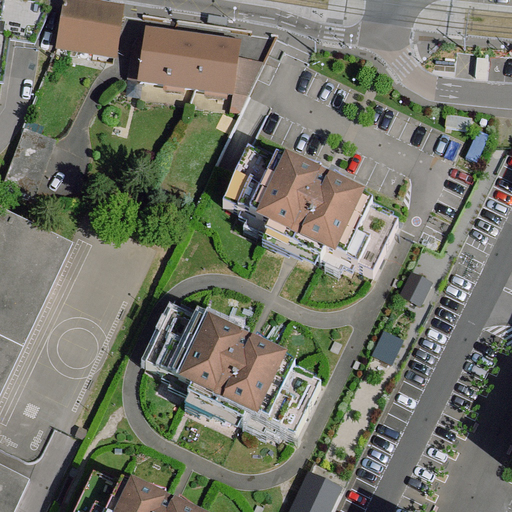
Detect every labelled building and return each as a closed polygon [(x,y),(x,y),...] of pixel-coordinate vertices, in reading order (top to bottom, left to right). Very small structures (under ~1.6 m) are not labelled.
[(29,3),(5,0),(2,0),(0,18),(0,37),(23,41),(34,43),(47,15),(47,5),(29,3)] [(112,14),(52,4),(44,51),(105,61),(112,14)] [(132,49),(128,80),(233,94),(237,62),(238,52),(139,39),(132,49)] [(488,61),(478,61),(478,79),(487,79),(488,61)] [(264,67),(237,62),(233,94),(232,105),(245,107),(250,97),(264,67)] [(279,168),(249,154),(224,207),(273,229),(267,240),(294,254),(321,267),(325,258),(375,280),(401,224),(369,208),(360,199),(338,185),(335,192),(319,184),(322,177),(296,170),(279,168)] [(480,206),(461,197),(453,216),(471,225),(480,206)] [(0,214),(0,342),(23,353),(73,249),(0,214)] [(171,314),(146,370),(194,393),(189,404),(246,429),(251,418),(294,441),(318,384),(288,372),(276,358),(260,347),(256,353),(249,350),(242,347),(244,340),(224,333),(210,331),(171,314)] [(0,401),(23,353),(0,342),(0,401)] [(0,511),(15,511),(29,485),(0,470),(0,511)] [(335,511),(346,483),(310,471),(295,511),(335,511)] [(124,493),(93,480),(77,511),(182,511),(181,511),(179,511),(166,511),(164,511),(167,504),(144,497),(124,493)]
